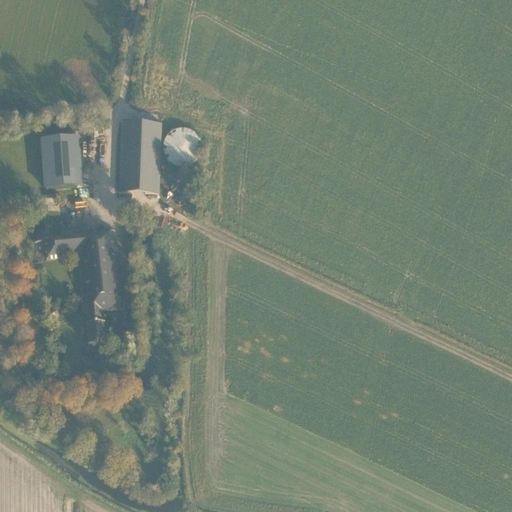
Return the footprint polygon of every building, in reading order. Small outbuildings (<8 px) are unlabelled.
[(159,196),(162,125),(122,124),(119,199),(131,199),(131,195),(159,196)] [(200,168),(203,137),(185,135),(184,145),(174,144),(172,166),(200,168)] [(76,189),(75,173),(45,175),(46,191),(76,189)] [(88,189),(75,189),(75,197),(88,197),(88,189)] [(54,205),(55,196),(36,196),(36,204),(54,205)] [(117,294),(122,294),(115,233),(116,233),(115,232),(44,240),(45,242),(47,260),(78,257),(81,299),(92,298),(93,300),(95,300),(94,295),(97,295),(97,299),(118,298),(117,294)] [(81,299),(82,308),(86,308),(86,305),(93,305),(96,305),(97,313),(102,313),(124,311),(124,310),(124,311),(122,294),(117,294),(118,298),(97,299),(97,295),(94,295),(95,300),(93,300),(92,298),(81,299)] [(103,325),(102,313),(97,313),(96,305),(93,305),(86,305),(86,308),(82,308),(83,314),(82,314),(87,314),(88,326),(87,326),(89,347),(106,346),(104,325),(103,325)] [(56,319),(57,316),(56,313),(53,312),(50,313),(49,317),(50,320),(53,321),(56,319)]
